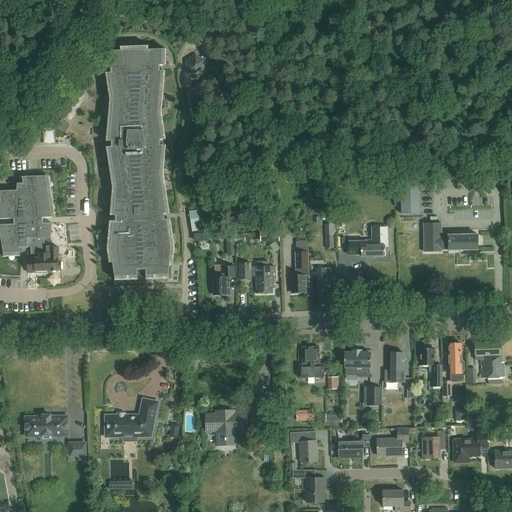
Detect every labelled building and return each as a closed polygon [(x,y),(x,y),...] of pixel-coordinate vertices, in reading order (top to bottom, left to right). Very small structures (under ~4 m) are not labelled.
[(160,140),(163,140),(158,112),(162,71),(160,71),(161,66),(163,66),(163,49),(149,50),(149,46),(121,47),(121,51),(107,51),(108,67),(111,67),(111,73),(109,73),(113,100),(109,141),(112,142),(112,147),(110,147),(116,188),(113,216),(116,215),(116,222),(113,221),(113,222),(111,228),(111,235),(111,236),(110,241),(110,248),(110,250),(111,262),(112,262),(115,276),(137,276),(137,270),(146,270),(146,276),(169,275),(171,247),(167,220),(164,220),(164,214),(166,214),(160,173),(163,146),(161,145),(160,140)] [(196,56),(187,61),(187,71),(196,76),(205,71),(205,61),(196,56)] [(77,113),(71,123),(76,126),(92,102),(82,96),(73,110),(77,113)] [(43,124),(44,139),(44,143),(55,143),(54,124),(43,124)] [(1,191),(0,203),(0,219),(14,219),(14,225),(0,224),(0,232),(3,253),(20,253),(19,248),(31,247),(31,259),(27,259),(27,271),(30,271),(30,272),(38,272),(37,269),(50,269),(50,272),(59,271),(59,270),(61,270),(61,262),(59,262),(58,247),(48,247),(47,247),(47,249),(45,249),(45,238),(51,238),(52,223),(43,223),(43,218),(52,218),(46,176),(22,177),(23,185),(17,185),(17,191),(1,191)] [(192,199),(193,205),(190,205),(191,211),(202,210),(201,198),(192,199)] [(335,235),(334,224),(334,202),(325,202),(326,224),(325,224),(326,249),(334,249),(333,235),(335,235)] [(341,229),(349,229),(348,215),(340,215),(341,229)] [(194,233),(203,232),(202,219),(193,220),(194,233)] [(449,235),(449,236),(442,236),(441,223),(424,224),(424,252),(442,252),(442,250),(449,250),(449,251),(478,251),(477,234),(449,235)] [(260,233),(261,242),(279,241),(279,232),(260,233)] [(385,256),(385,246),(388,245),(388,234),(372,234),(372,240),(349,241),(350,253),(361,252),(362,257),(385,256)] [(308,276),(308,253),(307,241),(296,241),(296,252),(295,252),(295,276),(291,276),(292,293),(306,293),(305,276),(308,276)] [(253,276),(256,276),(257,294),(272,294),(272,289),(274,289),(274,285),(276,285),(275,266),(269,266),(269,262),(257,262),(257,267),(253,267),(253,268),(250,268),(250,263),(240,263),(240,279),(250,279),(251,274),(253,274),(253,276)] [(215,266),(215,278),(213,278),(214,295),(229,295),(229,277),(234,277),(234,267),(225,267),(225,266),(215,266)] [(333,283),(332,268),(316,269),(317,293),(327,293),(327,287),(329,287),(329,283),(333,283)] [(501,363),(500,343),(475,343),(476,360),(481,360),(482,379),(505,379),(504,363),(501,363)] [(449,375),(457,375),(457,374),(461,374),(463,372),(463,363),(461,360),(461,344),(448,344),(448,361),(449,361),(449,375)] [(302,348),(303,365),(298,365),(299,378),(324,378),(324,364),(320,364),(319,348),(302,348)] [(421,366),(433,366),(433,387),(442,387),(442,366),(435,366),(435,360),(434,360),(433,349),(421,349),(421,366)] [(345,353),(344,368),(345,368),(345,376),(358,376),(358,378),(369,378),(370,368),(370,354),(361,354),(361,351),(352,351),(352,353),(345,353)] [(405,383),(405,378),(405,371),(406,371),(406,361),(404,361),(404,354),(392,354),(392,383),(405,383)] [(328,390),(339,389),(338,377),(328,377),(328,390)] [(405,378),(405,383),(407,382),(407,398),(414,398),(414,378),(405,378)] [(451,381),(443,381),(443,396),(452,396),(451,381)] [(371,400),(381,400),(381,382),(371,382),(371,400)] [(148,435),(155,401),(141,399),(138,415),(123,415),(122,415),(122,416),(116,416),(116,415),(115,415),(104,416),(104,426),(107,425),(107,436),(148,435)] [(235,412),(235,410),(215,411),(215,414),(206,415),(207,432),(217,432),(217,440),(235,439),(235,431),(247,431),(247,425),(262,424),(261,400),(250,401),(251,413),(247,414),(247,412),(235,412)] [(296,412),(297,422),(313,421),(312,411),(296,412)] [(469,417),(475,423),(481,416),(475,411),(469,417)] [(40,418),(24,418),(24,436),(40,436),(40,438),(50,438),(50,435),(65,435),(65,417),(48,417),(48,415),(47,415),(41,415),(40,415),(40,418)] [(341,423),(341,415),(326,415),(326,423),(341,423)] [(169,436),(177,438),(180,425),(172,423),(169,436)] [(409,442),(409,432),(417,432),(417,428),(398,429),(398,430),(401,430),(402,439),(377,439),(377,448),(378,448),(378,456),(390,456),(390,457),(402,457),(402,443),(409,442)] [(477,439),(457,440),(457,441),(455,442),(454,443),(455,448),(454,448),(454,463),(468,462),(468,457),(480,456),(480,449),(487,448),(487,428),(477,429),(477,439)] [(316,431),(305,432),(291,433),(291,445),(293,445),(293,442),(299,442),(301,462),(318,461),(317,441),(316,441),(316,431)] [(423,459),(440,459),(440,449),(446,449),(445,433),(437,433),(437,438),(423,438),(423,445),(425,445),(425,450),(423,450),(423,459)] [(369,435),(362,435),(362,441),(339,441),(339,458),(363,458),(362,447),(370,446),(369,435)] [(272,452),(273,442),(259,440),(254,439),(252,448),(257,449),(257,450),(272,452)] [(69,442),(69,458),(78,457),(78,461),(85,461),(85,457),(86,457),(86,442),(69,442)] [(511,451),(495,452),(495,469),(511,467),(511,451)] [(315,470),(297,470),(296,463),(291,463),(291,470),(293,470),(293,478),(297,478),(297,479),(307,479),(307,502),(324,502),(324,489),(326,489),(326,478),(315,478),(315,470)] [(117,491),(132,490),(131,466),(116,467),(117,491)] [(383,491),(384,506),(396,506),(396,511),(397,511),(411,511),(411,502),(403,502),(403,490),(383,491)] [(129,507),(140,507),(140,499),(129,499),(129,507)]
